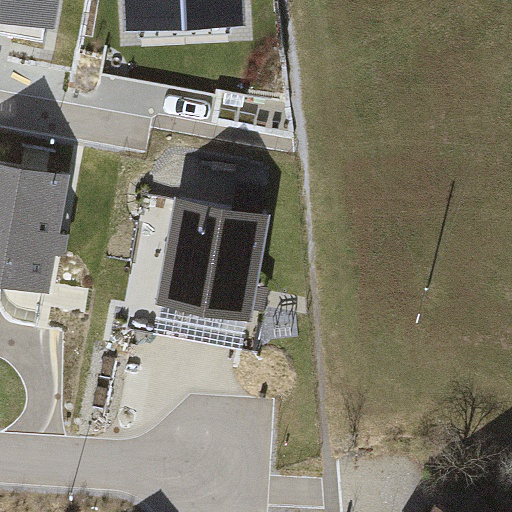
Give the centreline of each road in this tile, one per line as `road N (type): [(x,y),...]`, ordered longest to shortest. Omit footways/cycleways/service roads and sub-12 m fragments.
road 1 (residential): [(0,459),(208,471)]
road 2 (residential): [(0,111),(123,132)]
